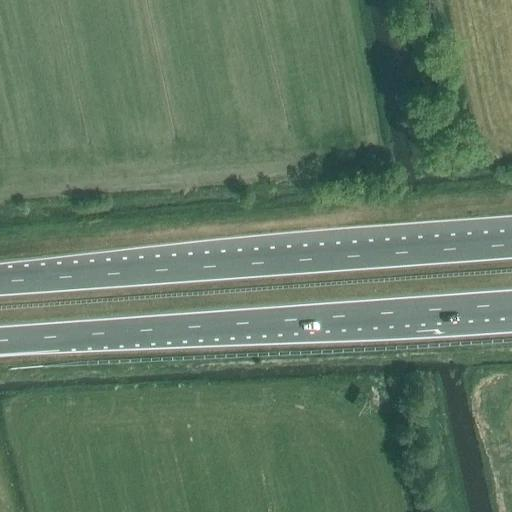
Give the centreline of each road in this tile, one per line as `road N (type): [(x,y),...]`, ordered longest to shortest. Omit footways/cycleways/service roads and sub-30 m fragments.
road 1 (trunk): [(0,340),(511,303)]
road 2 (trunk): [(511,245),(0,282)]
